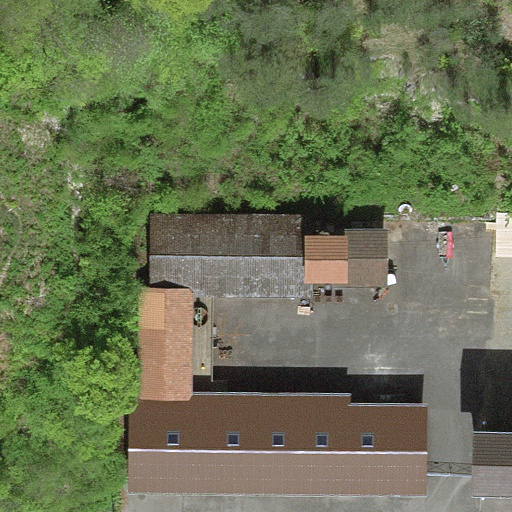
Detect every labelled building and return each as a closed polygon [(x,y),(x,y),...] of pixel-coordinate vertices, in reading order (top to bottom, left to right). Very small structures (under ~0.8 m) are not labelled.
[(305,215),(150,213),(150,287),(194,288),(194,297),(312,298),(313,283),(304,283),(305,236),(305,215)] [(345,228),(345,236),(347,236),(347,284),(347,286),(388,287),(389,229),(345,228)] [(345,236),(305,236),(304,283),(313,283),(347,284),(347,236),(345,236)] [(140,287),(139,399),(193,400),(193,391),(194,297),(194,288),(150,287),(140,287)] [(426,497),(427,405),(351,404),(351,393),(193,391),(193,400),(139,399),(131,399),(129,493),(426,497)] [(511,430),(474,430),(473,497),(511,497),(511,430)]
